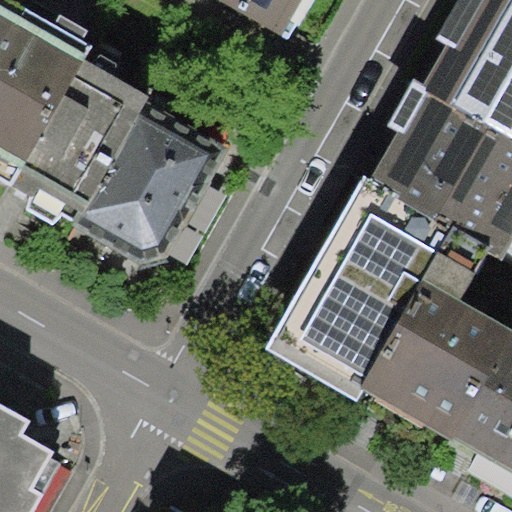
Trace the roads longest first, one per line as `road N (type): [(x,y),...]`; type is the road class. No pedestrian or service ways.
road 1 (residential): [(170,399),(404,0)]
road 2 (secondary): [(366,511),(170,399)]
road 3 (secondary): [(170,399),(0,301)]
road 4 (residential): [(105,511),(170,399)]
